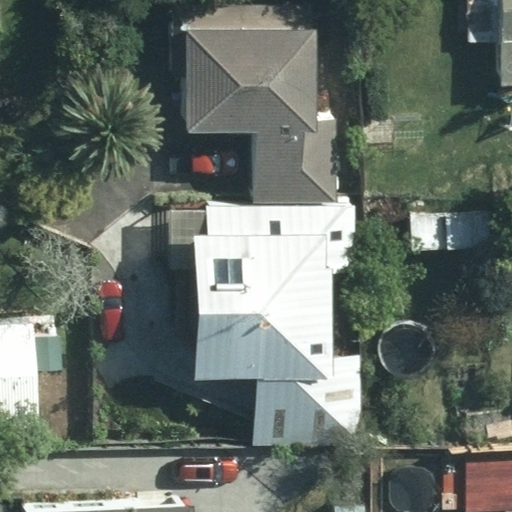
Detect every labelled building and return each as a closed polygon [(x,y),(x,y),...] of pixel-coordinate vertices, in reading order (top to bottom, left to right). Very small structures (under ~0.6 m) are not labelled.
[(511,82),(511,0),(454,0),(455,36),(492,36),(491,83),(511,82)] [(165,122),(243,122),(243,186),(332,187),(333,106),(301,106),(302,2),(166,1),(165,122)] [(342,199),(163,204),(165,266),(182,266),(186,370),(249,368),(251,437),(353,434),(350,351),(320,352),(317,265),(344,264),(342,199)] [(488,210),(403,207),(401,243),(487,247),(488,210)] [(58,312),(0,308),(0,398),(29,400),(31,368),(55,369),(58,312)] [(13,511),(182,511),(182,494),(13,503),(13,511)]
